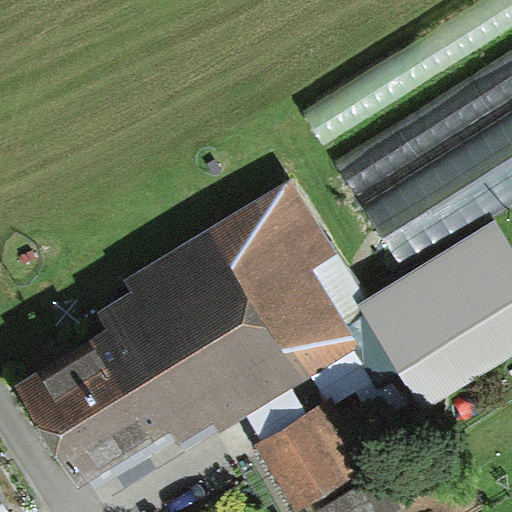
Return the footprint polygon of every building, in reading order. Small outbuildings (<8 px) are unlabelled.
[(511,0),(470,0),(304,103),(326,139),(511,23),(511,0)] [(511,52),(337,159),(355,189),(511,94),(511,52)] [(511,109),(360,204),(397,264),(511,193),(511,109)] [(112,325),(25,378),(85,474),(171,422),(182,440),(349,338),(330,307),(353,293),(328,252),(362,231),(321,166),(98,302),(112,325)] [(369,296),(428,394),(511,343),(511,254),(493,222),(369,296)] [(360,467),(321,401),(260,437),(299,503),(360,467)]
